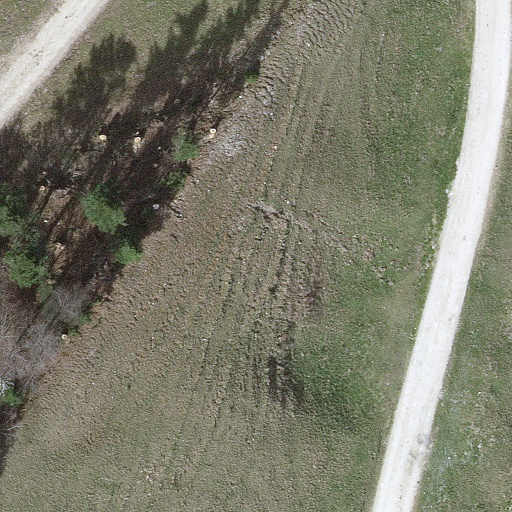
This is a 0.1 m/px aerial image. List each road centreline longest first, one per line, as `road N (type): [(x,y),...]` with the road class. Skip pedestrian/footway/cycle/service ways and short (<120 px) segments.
road 1 (track): [(392,511),(490,131),(491,0)]
road 2 (track): [(90,0),(0,115)]
